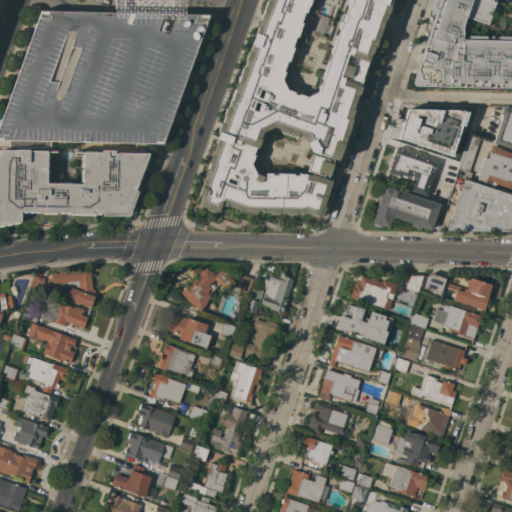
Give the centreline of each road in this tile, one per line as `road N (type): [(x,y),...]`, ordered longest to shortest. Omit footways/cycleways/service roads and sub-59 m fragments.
road 1 (residential): [(416,0),(245,511)]
road 2 (tertiary): [(511,257),(157,245),(0,258)]
road 3 (tertiary): [(242,0),(157,245)]
road 4 (tertiary): [(136,304),(62,511)]
road 5 (residential): [(511,341),(452,511)]
